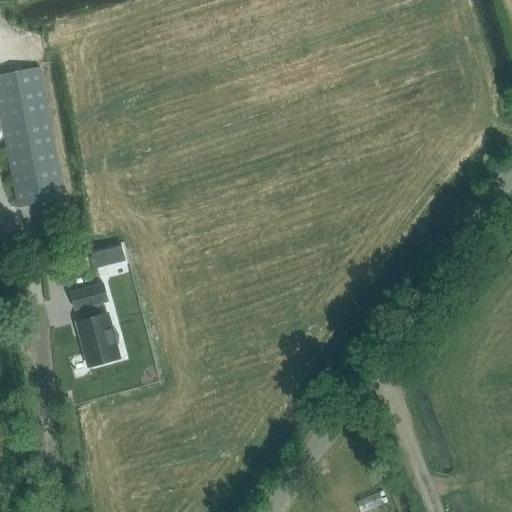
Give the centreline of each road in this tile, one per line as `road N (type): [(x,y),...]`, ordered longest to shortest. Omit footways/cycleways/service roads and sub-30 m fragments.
road 1 (tertiary): [(264,511),(511,176)]
road 2 (track): [(382,352),(442,511)]
